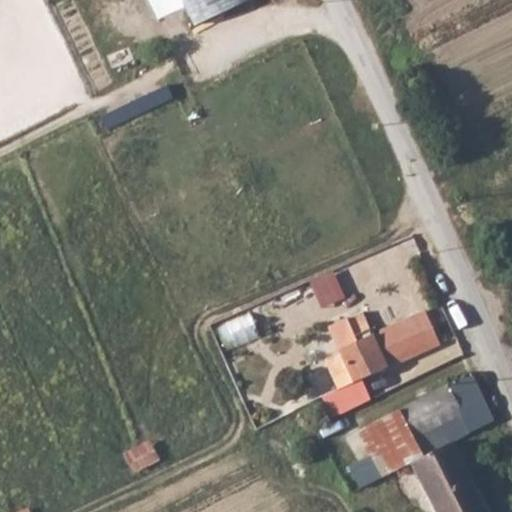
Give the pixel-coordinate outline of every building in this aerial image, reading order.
[(181,0),(192,23),(241,0),(181,0)] [(428,309),(404,320),(417,349),(441,339),(428,309)] [(328,325),(338,349),(356,341),(345,318),(328,325)] [(404,320),(338,349),(352,381),(354,380),(418,352),(417,349),(404,320)] [(376,421),(356,431),(372,462),(380,477),(410,462),(449,441),(491,420),(471,378),(446,391),(443,386),(425,395),(376,421)] [(369,408),(349,418),(356,431),(376,421),(369,408)] [(356,431),(349,418),(339,423),(360,462),(356,464),(367,485),(380,477),(372,462),(356,431)] [(449,441),(410,462),(431,505),(435,511),(484,511),(463,470),(449,441)]
